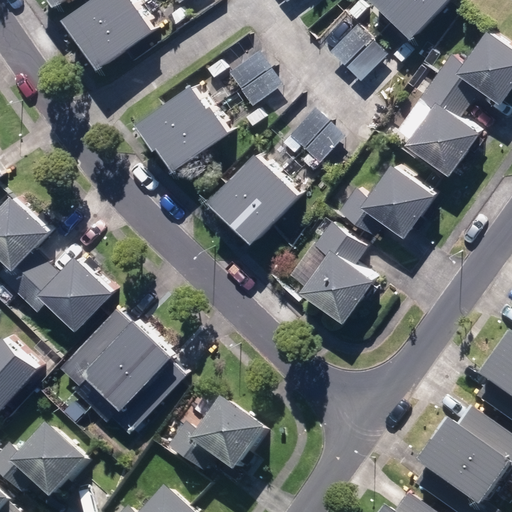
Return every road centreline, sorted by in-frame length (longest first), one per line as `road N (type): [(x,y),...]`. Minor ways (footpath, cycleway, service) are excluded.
road 1 (residential): [(0,24),(73,133),(161,233),(360,428)]
road 2 (residential): [(511,223),(360,428)]
